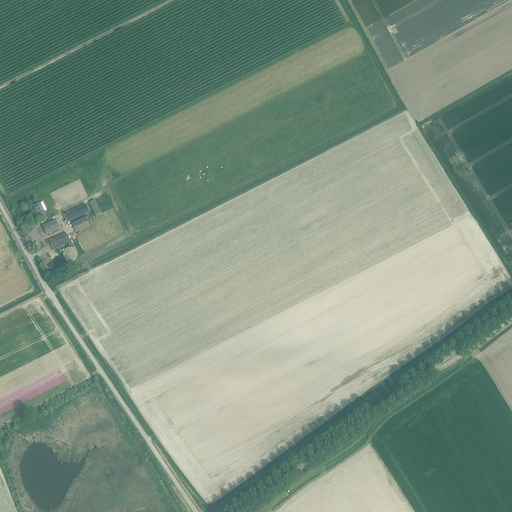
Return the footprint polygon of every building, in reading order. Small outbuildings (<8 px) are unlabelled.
[(95,216),(101,214),(94,200),(89,203),(95,216)] [(40,203),(33,206),(38,215),(39,215),(41,218),(47,215),(45,212),(44,212),(40,203)] [(67,223),(89,211),(85,204),(63,216),(67,223)] [(76,232),(89,226),(84,217),(71,224),(76,232)] [(45,235),(59,228),(55,220),(42,226),(45,235)] [(53,250),(69,242),(65,233),(48,240),(53,250)] [(68,262),(71,262),(73,261),(75,260),(77,258),(77,256),(78,254),(77,251),(76,249),(74,248),(72,247),(69,247),(67,247),(65,249),(64,250),(63,253),(63,255),(63,257),(64,259),(66,261),(68,262)]
